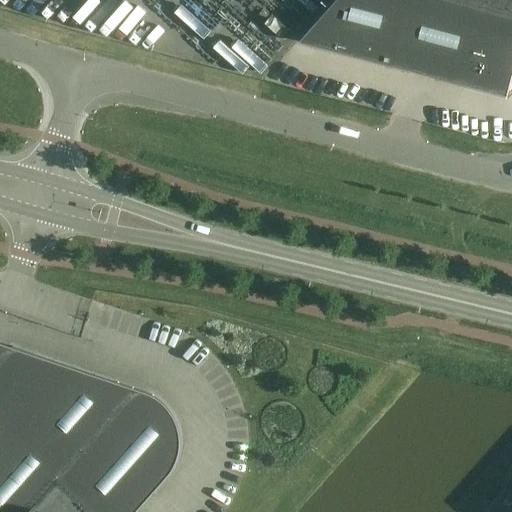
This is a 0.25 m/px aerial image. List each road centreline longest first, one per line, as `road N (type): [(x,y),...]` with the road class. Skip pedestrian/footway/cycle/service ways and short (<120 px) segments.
road 1 (residential): [(511,177),(74,68)]
road 2 (secondary): [(511,315),(255,253)]
road 3 (secondary): [(37,216),(255,253)]
road 4 (secondary): [(255,253),(47,184)]
